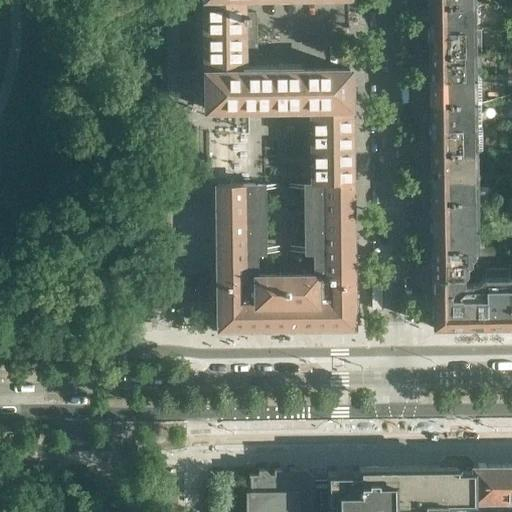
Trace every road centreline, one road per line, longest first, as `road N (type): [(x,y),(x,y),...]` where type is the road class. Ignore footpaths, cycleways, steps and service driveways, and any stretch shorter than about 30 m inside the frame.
road 1 (tertiary): [(0,408),(201,417),(394,412)]
road 2 (tertiary): [(393,378),(0,388)]
road 3 (residential): [(393,378),(392,0)]
